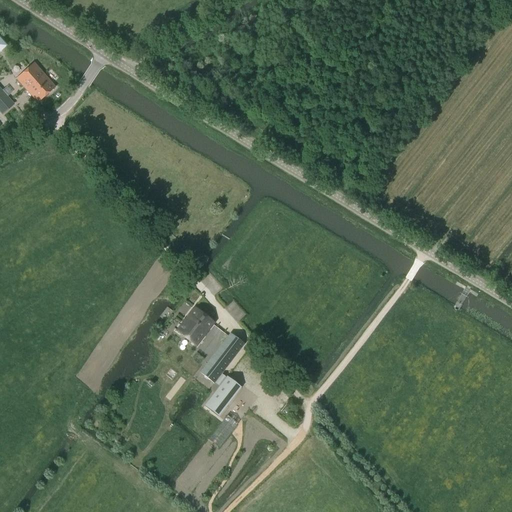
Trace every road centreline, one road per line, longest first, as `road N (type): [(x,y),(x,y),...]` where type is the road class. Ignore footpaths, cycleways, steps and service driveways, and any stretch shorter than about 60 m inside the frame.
road 1 (tertiary): [(511,303),(104,54)]
road 2 (track): [(425,250),(307,407),(306,431),(227,511)]
road 3 (track): [(226,316),(399,511)]
road 4 (unclassified): [(0,151),(68,105),(104,54)]
road 5 (track): [(234,0),(129,69)]
